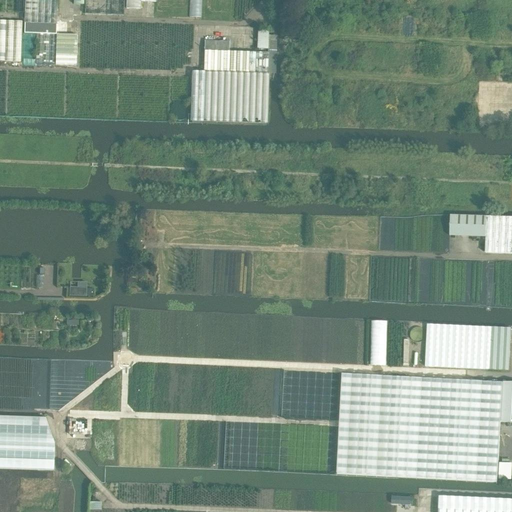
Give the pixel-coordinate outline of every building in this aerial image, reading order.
[(25,0),(24,23),(24,41),(35,42),(35,63),(74,65),(75,35),(55,34),(56,25),(56,0),(25,0)] [(0,20),(0,61),(21,62),(23,21),(0,20)] [(204,41),(203,72),(269,74),(276,74),(277,36),(268,36),(268,31),(257,30),(256,49),(268,50),(268,53),(234,52),(228,51),(229,41),(204,41)] [(191,71),(190,121),(267,124),(269,74),(203,72),(191,71)] [(449,236),(485,238),(486,217),(450,215),(449,236)] [(511,218),(486,217),(485,238),(485,253),(511,254),(511,218)] [(69,288),(69,296),(78,296),(86,297),(86,283),(78,283),(78,288),(69,288)] [(427,325),(425,367),(490,369),(492,327),(427,325)] [(492,327),(490,369),(509,370),(510,329),(511,328),(492,327)] [(339,428),(337,474),(397,477),(399,431),(402,378),(342,374),(339,428)] [(402,378),(397,477),(497,482),(500,422),(502,383),(402,378)] [(502,383),(500,422),(511,422),(511,382),(503,382),(503,383),(502,383)] [(0,468),(53,471),(54,443),(45,418),(0,416),(0,468)] [(412,506),(413,498),(412,498),(393,497),(392,505),(412,506)] [(511,511),(511,499),(439,497),(438,511),(511,511)]
